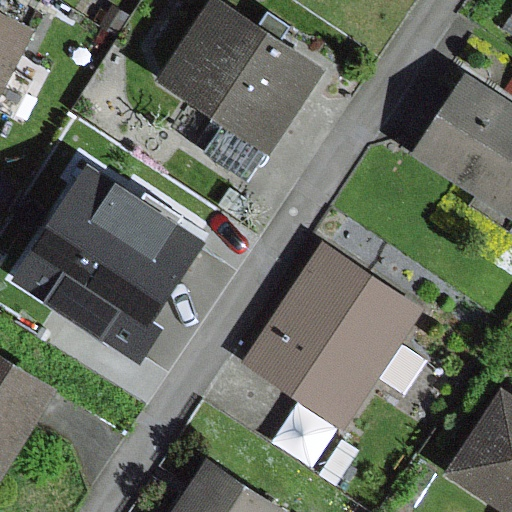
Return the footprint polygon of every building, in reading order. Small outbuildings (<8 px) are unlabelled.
[(0,0),(0,100),(41,19),(2,0),(0,0)] [(330,63),(234,0),(212,0),(164,73),(230,116),(275,146),(330,63)] [(511,98),(504,93),(471,71),(419,149),(511,210),(511,98)] [(275,146),(230,116),(209,148),(254,177),(275,146)] [(215,234),(92,155),(18,269),(107,327),(129,294),(162,316),(215,234)] [(427,304),(327,237),(247,356),(347,423),(427,304)] [(162,316),(129,294),(107,327),(148,355),(170,321),(162,316)] [(66,379),(0,341),(0,482),(4,485),(66,379)] [(511,388),(506,385),(452,469),(511,507),(511,388)] [(286,511),(290,506),(214,456),(176,511),(286,511)]
